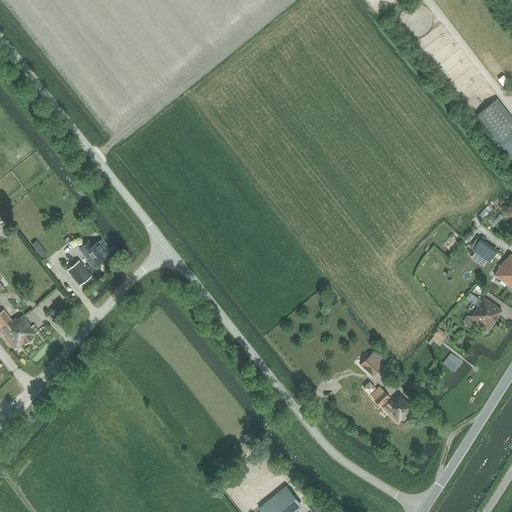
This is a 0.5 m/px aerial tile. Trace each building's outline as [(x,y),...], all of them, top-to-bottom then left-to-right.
[(511,159),(511,116),(497,98),(477,115),(511,159)] [(36,240),(31,244),(34,249),(40,245),(36,240)] [(89,240),(79,248),(87,259),(87,260),(91,266),(95,263),(96,265),(109,255),(98,240),(92,245),(89,240)] [(489,263),(494,255),(496,252),(479,242),(473,251),(489,263)] [(511,255),(507,261),(506,260),(495,275),(508,284),(507,285),(508,287),(511,290),(511,255)] [(79,285),(91,276),(79,260),(67,270),(79,285)] [(472,326),(476,319),(482,322),(480,324),(488,329),(501,312),(483,299),(470,317),(469,316),(467,316),(464,321),(464,323),(469,327),(472,326)] [(0,315),(6,324),(0,328),(15,348),(25,341),(25,342),(34,336),(33,334),(38,330),(33,324),(31,326),(22,314),(18,318),(7,303),(0,308),(0,315)] [(438,328),(433,335),(440,341),(446,334),(438,328)] [(450,374),(461,360),(436,341),(429,349),(435,354),(429,360),(442,371),(444,368),(450,374)] [(382,367),(380,365),(386,360),(375,350),(370,355),(369,355),(360,364),(372,376),(382,367)] [(380,387),(371,395),(381,405),(382,405),(389,397),(390,397),(380,387)] [(389,397),(382,405),(385,408),(384,409),(398,423),(413,407),(399,393),(392,400),(389,397)] [(285,486),(259,507),(262,511),(291,511),(300,505),(285,486)]
